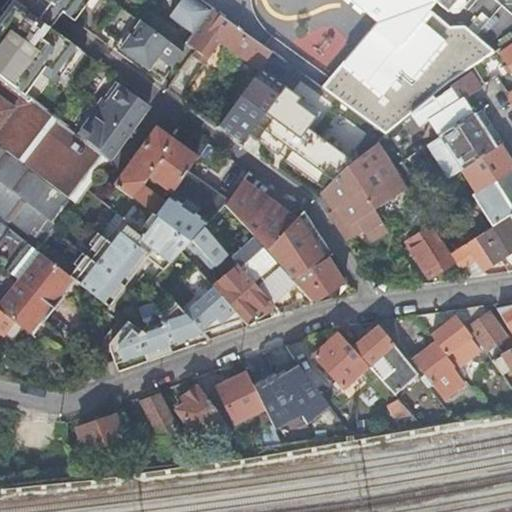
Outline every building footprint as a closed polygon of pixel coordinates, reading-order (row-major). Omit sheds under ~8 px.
[(43,0),(15,0),(14,3),(48,28),(56,17),(60,12),(43,0)] [(43,0),(60,12),(75,23),(91,0),(43,0)] [(296,72),(361,119),(446,20),(422,0),(196,0),(211,11),(248,37),(271,54),(296,72)] [(465,5),(469,0),(422,0),(446,20),(458,6),(465,5)] [(48,28),(14,3),(0,21),(0,78),(20,94),(25,98),(42,75),(56,85),(66,71),(81,52),(48,28)] [(248,37),(211,11),(198,28),(185,46),(194,52),(190,57),(202,66),(216,46),(223,44),(236,53),(260,70),(262,68),(271,54),(248,37)] [(168,41),(143,23),(132,38),(123,51),(147,69),(164,81),(184,53),(168,41)] [(128,35),(118,48),(123,51),(132,38),(128,35)] [(511,46),(500,55),(511,74),(511,46)] [(81,52),(66,71),(71,75),(85,55),(81,52)] [(296,72),(271,54),(262,68),(268,72),(260,85),(272,94),(282,81),(287,85),(296,72)] [(441,91),(413,114),(421,127),(430,121),(441,137),(474,115),(464,99),(472,94),(480,88),(472,75),(443,95),(441,91)] [(0,222),(10,230),(36,251),(38,253),(75,204),(77,206),(99,176),(110,161),(32,101),(31,103),(25,98),(20,94),(0,78),(0,222)] [(116,83),(104,101),(108,104),(121,87),(116,83)] [(298,139),(317,113),(287,90),(267,117),(298,139)] [(441,137),(462,171),(496,149),(474,115),(441,137)] [(89,121),(80,133),(85,136),(93,124),(89,121)] [(117,188),(153,215),(157,218),(166,205),(143,188),(151,177),(174,194),(197,160),(157,130),(117,188)] [(313,196),(318,199),(321,196),(342,175),(347,170),(366,153),(347,134),(324,156),(338,171),(313,196)] [(462,171),(476,193),(472,196),(493,228),(509,218),(511,215),(511,165),(500,146),(496,149),(462,171)] [(166,205),(157,218),(191,243),(203,231),(224,209),(225,207),(226,206),(248,174),(237,166),(219,192),(222,195),(201,220),(171,198),(166,205)] [(342,175),(321,196),(332,213),(328,216),(344,240),(359,230),(361,233),(368,244),(387,233),(347,170),(342,175)] [(274,240),(294,213),(263,190),(241,217),(274,240)] [(440,240),(421,210),(414,215),(425,233),(407,244),(429,279),(455,263),(451,256),(440,240)] [(330,257),(303,213),(267,252),(266,254),(292,283),(327,260),(330,257)] [(77,267),(69,277),(74,282),(78,285),(109,310),(149,261),(164,273),(166,270),(182,254),(191,243),(157,218),(153,215),(140,232),(124,219),(106,241),(101,237),(93,248),(85,257),(77,267)] [(493,228),(484,234),(500,260),(511,253),(511,223),(509,218),(493,228)] [(345,243),(361,233),(359,230),(344,240),(345,243)] [(478,238),(451,256),(455,263),(458,268),(467,262),(464,257),(471,253),(482,271),(500,260),(484,234),(478,238)] [(89,245),(93,248),(101,237),(97,235),(89,245)] [(228,258),(210,238),(199,248),(217,268),(228,258)] [(232,262),(238,269),(270,304),(274,309),(277,312),(293,306),(288,291),(294,286),(292,283),(266,254),(255,241),(232,262)] [(467,262),(477,278),(485,277),(482,271),(471,253),(464,257),(467,262)] [(40,254),(0,307),(0,311),(17,325),(29,334),(33,337),(41,327),(47,327),(68,298),(66,293),(74,282),(69,277),(40,254)] [(73,265),(77,267),(85,257),(81,254),(73,265)] [(327,260),(292,283),(294,286),(297,289),(310,304),(321,296),(323,298),(326,296),(342,286),(327,260)] [(238,269),(214,290),(244,323),(245,325),(266,308),(270,304),(238,269)] [(195,298),(181,311),(206,339),(209,342),(249,329),(245,325),(244,323),(214,290),(213,288),(202,276),(196,270),(181,283),(195,298)] [(68,298),(78,285),(74,282),(66,293),(68,298)] [(159,314),(172,302),(169,298),(157,309),(159,314)] [(115,363),(119,374),(209,342),(206,339),(181,311),(174,304),(172,302),(159,314),(161,319),(152,322),(143,333),(130,323),(111,345),(111,346),(111,347),(110,347),(110,348),(110,349),(110,350),(111,351),(115,363)] [(483,308),(454,312),(502,378),(511,372),(511,352),(504,357),(496,346),(505,339),(483,308)] [(511,309),(498,312),(511,335),(511,337),(511,309)] [(0,311),(0,325),(1,325),(11,333),(17,325),(0,311)] [(455,321),(430,338),(436,346),(452,367),(455,370),(478,353),(455,321)] [(41,327),(33,337),(37,340),(47,327),(41,327)] [(346,329),(339,335),(350,347),(357,341),(346,329)] [(378,329),(353,351),(368,367),(369,368),(381,358),(395,375),(407,364),(378,329)] [(350,347),(339,335),(315,358),(343,390),(368,367),(353,351),(350,347)] [(452,367),(436,346),(414,364),(444,402),(463,386),(451,369),(452,367)] [(108,366),(111,377),(119,374),(115,363),(108,366)] [(265,410),(248,375),(219,390),(227,405),(236,423),(265,410)] [(343,425),(311,383),(293,396),(315,429),(343,425)] [(206,397),(199,387),(183,400),(187,405),(179,412),(197,435),(204,429),(209,435),(225,423),(216,410),(206,397)] [(206,397),(216,410),(227,405),(219,390),(206,397)] [(159,450),(180,438),(160,397),(144,405),(159,435),(153,439),(159,450)] [(175,406),(179,412),(187,405),(183,400),(175,406)] [(413,417),(398,401),(388,407),(395,420),(413,417)] [(12,417),(0,413),(0,430),(8,432),(12,417)] [(86,452),(122,438),(115,418),(79,431),(86,452)] [(128,440),(135,461),(150,459),(144,440),(128,440)]
